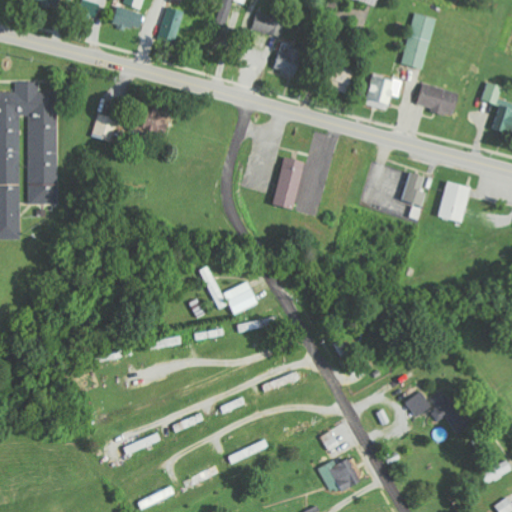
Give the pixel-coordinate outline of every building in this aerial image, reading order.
[(40,0),(44,1),(43,4),(59,8),(61,0),(40,0)] [(98,17),(102,0),(82,0),(80,12),(98,17)] [(142,9),(145,0),(125,0),(124,3),(142,9)] [(223,0),(217,23),(232,27),(239,2),(247,4),(247,0),(223,0)] [(187,11),(168,6),(160,39),(179,44),(187,11)] [(116,25),(143,30),(146,12),(120,8),(116,25)] [(286,20),(258,12),(253,28),(282,36),(286,20)] [(437,17),(415,13),(405,65),(428,69),(437,17)] [(289,52),(281,50),(275,69),(297,76),(305,51),(291,46),(289,52)] [(357,70),(336,65),(330,88),(351,93),(357,70)] [(405,82),(375,74),(367,104),(390,110),(393,96),(401,98),(405,82)] [(0,238),(22,239),(21,115),(30,115),(30,203),(59,203),(59,92),(40,92),(40,81),(17,82),(17,92),(0,91),(0,238)] [(483,100),(500,104),(495,128),(511,131),(511,101),(501,99),(504,85),(488,81),(483,100)] [(419,107),(457,115),(462,92),(424,84),(419,107)] [(168,121),(171,110),(146,103),(140,126),(170,134),(173,122),(168,121)] [(114,142),(120,118),(100,113),(94,137),(114,142)] [(277,204),(297,208),(307,161),(286,157),(277,204)] [(408,173),(399,199),(417,204),(422,191),(416,189),(420,177),(408,173)] [(474,187),(450,181),(441,216),(465,223),(474,187)] [(228,305),(209,266),(199,271),(218,310),(228,305)] [(235,315),(260,303),(250,281),(225,292),(235,315)] [(239,323),(240,331),(280,325),(278,318),(239,323)] [(337,343),(352,375),(360,372),(345,339),(337,343)] [(432,408),(423,391),(407,400),(416,417),(432,408)] [(448,416),(459,435),(474,427),(462,406),(468,402),(463,393),(433,411),(439,421),(448,416)] [(327,448),(339,441),(333,430),(321,437),(327,448)] [(367,478),(355,456),(340,465),(336,459),(320,468),(335,495),(367,478)] [(511,470),(511,463),(509,459),(482,475),(488,485),(511,470)] [(496,506),(500,511),(511,511),(511,500),(509,496),(496,506)]
